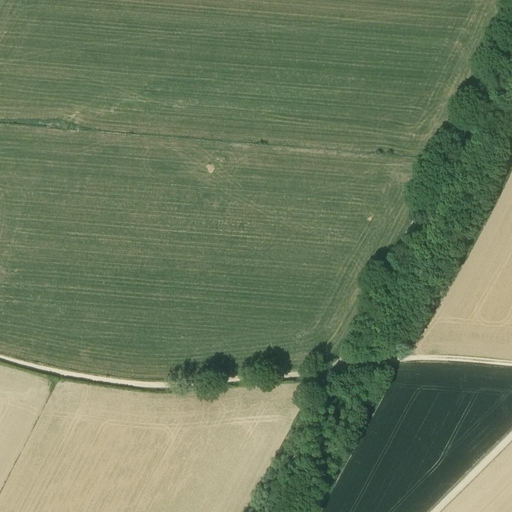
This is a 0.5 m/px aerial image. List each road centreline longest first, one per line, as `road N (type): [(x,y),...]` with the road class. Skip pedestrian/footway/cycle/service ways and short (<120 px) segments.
road 1 (track): [(511,29),(332,370)]
road 2 (track): [(332,370),(156,385),(0,358)]
road 3 (track): [(332,370),(410,357),(511,364)]
